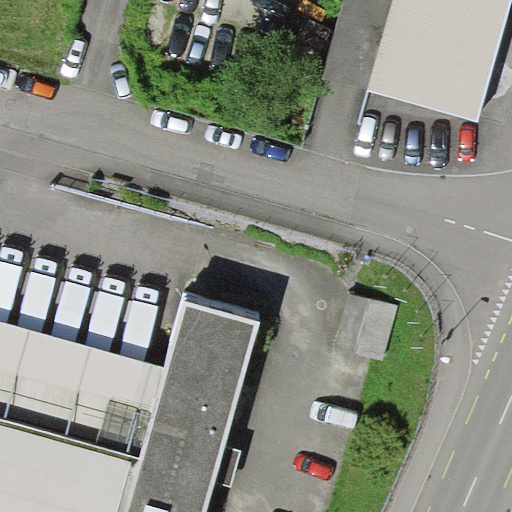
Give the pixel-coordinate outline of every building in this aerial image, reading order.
[(511,0),(345,0),(324,77),(479,121),(511,3),(511,0)] [(399,308),(350,295),(336,346),(384,359),(399,308)] [(260,324),(183,303),(165,367),(140,459),(0,419),(0,511),(207,511),(216,482),(225,448),(260,324)] [(0,419),(140,459),(165,367),(0,320),(0,419)] [(240,451),(225,448),(216,482),(231,486),(240,451)]
